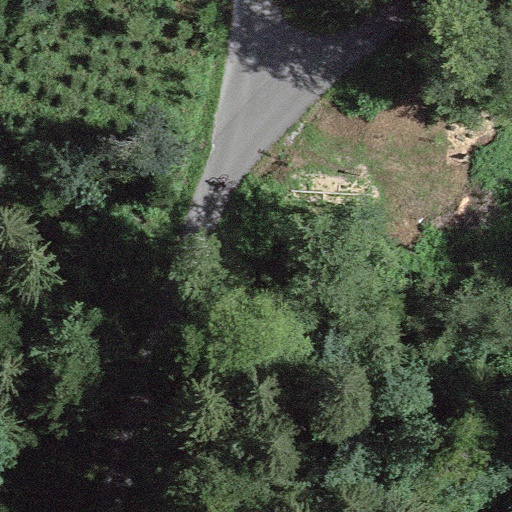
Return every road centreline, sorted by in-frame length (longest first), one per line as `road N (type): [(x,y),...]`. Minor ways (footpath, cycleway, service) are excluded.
road 1 (track): [(112,511),(240,104)]
road 2 (track): [(240,104),(399,0)]
